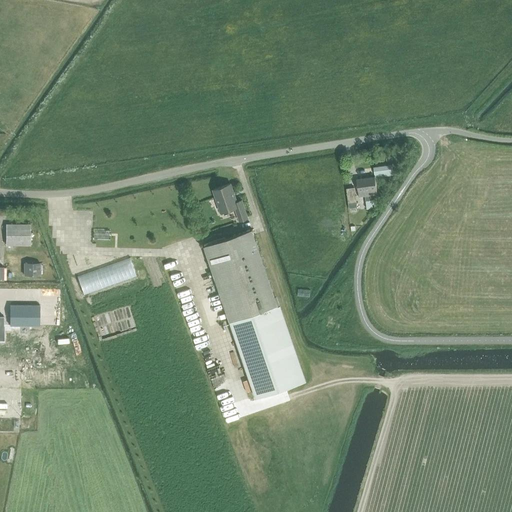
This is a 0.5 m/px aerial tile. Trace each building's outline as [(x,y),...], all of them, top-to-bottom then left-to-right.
[(375,168),(375,171),(375,177),(394,175),(393,165),(375,168)] [(359,197),(366,196),(367,209),(374,207),(375,203),(375,199),(374,195),(376,194),(375,176),(358,179),(359,197)] [(242,200),(237,202),(231,184),(213,190),(221,212),(235,207),(239,221),(248,218),(242,200)] [(347,189),(350,208),(357,207),(354,188),(347,189)] [(30,224),(6,224),(6,245),(30,245),(30,224)] [(225,236),(203,243),(230,321),(256,398),(304,382),(278,305),(252,229),(226,238),(225,236)] [(34,266),(34,279),(50,280),(50,266),(34,266)] [(39,326),(40,306),(10,305),(10,326),(39,326)] [(21,389),(0,388),(0,419),(21,419),(21,389)]
